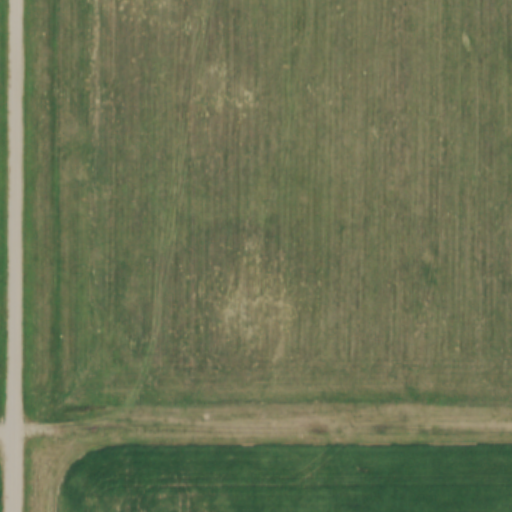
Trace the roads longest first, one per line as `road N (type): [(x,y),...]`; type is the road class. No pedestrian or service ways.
road 1 (residential): [(16,511),(16,0)]
road 2 (track): [(511,432),(0,432)]
